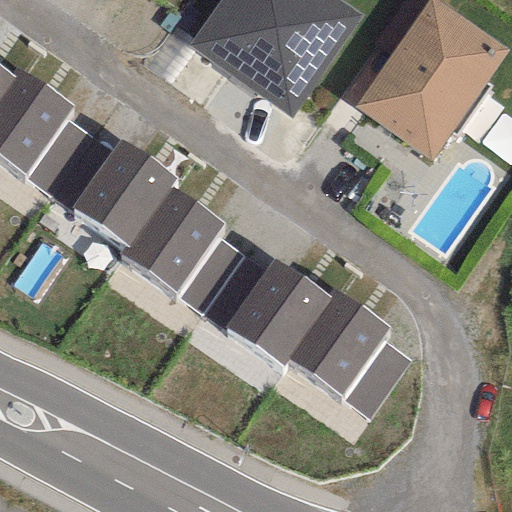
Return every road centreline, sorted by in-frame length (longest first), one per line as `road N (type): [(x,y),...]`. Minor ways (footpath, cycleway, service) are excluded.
road 1 (residential): [(293,207),(419,311),(448,379),(441,464),(423,511)]
road 2 (residential): [(293,207),(17,0)]
road 3 (secondary): [(0,409),(200,511)]
